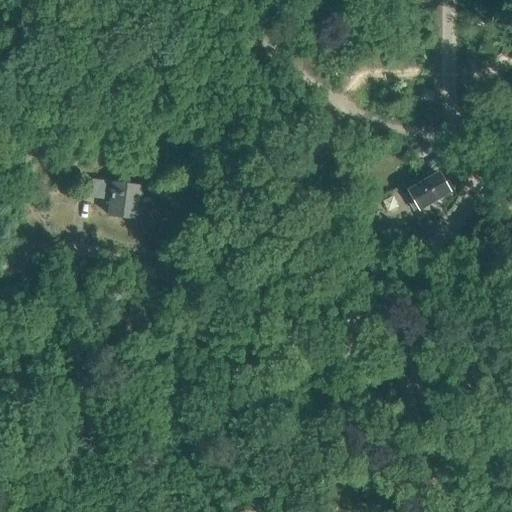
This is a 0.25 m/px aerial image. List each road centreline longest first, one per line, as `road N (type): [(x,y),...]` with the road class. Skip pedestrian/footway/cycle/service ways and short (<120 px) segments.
road 1 (unclassified): [(0,281),(10,271),(88,267),(335,332),(454,221),(470,174)]
road 2 (unknown): [(326,0),(306,178),(330,298),(361,363),(356,511)]
road 3 (track): [(454,221),(497,511)]
road 4 (unclassified): [(470,174),(453,139),(446,0)]
